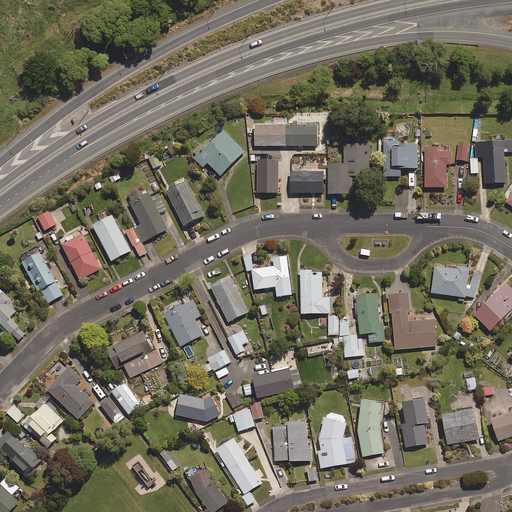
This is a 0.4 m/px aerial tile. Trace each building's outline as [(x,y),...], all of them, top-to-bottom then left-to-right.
[(307,118),(273,118),(273,125),(256,124),(255,145),(318,145),(318,126),(307,126),(307,118)] [(245,150),(224,129),(195,158),(203,167),(208,162),(221,175),(245,150)] [(400,137),(384,137),(384,176),(402,176),(402,167),(418,167),(418,143),(400,143),(400,137)] [(511,151),(511,139),(476,142),(477,157),(485,156),(486,183),(507,181),(505,152),(511,151)] [(468,142),(459,141),(458,159),(467,160),(468,142)] [(370,143),(344,143),(344,163),(329,164),(330,193),(353,193),(353,175),(371,175),(370,143)] [(437,146),(426,146),(426,187),(447,186),(447,164),(452,164),(452,151),(437,151),(437,146)] [(161,165),(158,155),(148,158),(151,168),(161,165)] [(479,173),(478,158),(470,158),(471,173),(479,173)] [(279,159),(258,159),(258,193),(279,193),(279,159)] [(119,171),(111,175),(115,183),(123,178),(119,171)] [(324,192),(324,171),(292,171),(292,192),(324,192)] [(157,179),(149,183),(155,194),(163,190),(157,179)] [(204,215),(186,180),(167,190),(185,225),(204,215)] [(152,199),(149,192),(131,201),(142,224),(135,228),(142,242),(167,229),(159,213),(152,199)] [(152,199),(159,213),(168,209),(160,195),(152,199)] [(131,250),(109,207),(98,213),(101,220),(93,224),(112,260),(131,250)] [(41,215),(38,217),(45,230),(56,224),(49,211),(41,215)] [(45,230),(38,217),(30,221),(40,239),(48,235),(45,230)] [(142,242),(135,228),(127,232),(139,256),(147,253),(142,242)] [(101,268),(83,233),(62,244),(80,279),(101,268)] [(63,294),(39,251),(22,261),(38,291),(41,289),(48,303),(63,294)] [(251,254),(244,255),(246,269),(253,268),(251,254)] [(292,294),(287,255),(273,257),(275,266),(252,269),(255,289),(276,286),(277,296),(292,294)] [(470,269),(435,265),(432,293),(477,298),(479,275),(469,274),(470,269)] [(330,305),(330,297),(323,297),(323,270),(301,270),(301,313),(330,313),(330,305)] [(249,312),(232,276),(212,285),(229,321),(249,312)] [(511,307),(511,289),(505,282),(472,314),(489,331),(511,307)] [(19,308),(0,288),(0,322),(18,341),(26,333),(10,317),(19,308)] [(380,323),(377,293),(357,295),(360,333),(369,333),(370,342),(385,341),(384,322),(380,323)] [(411,310),(409,293),(389,295),(391,313),(393,313),(396,349),(438,346),(436,319),(410,321),(409,311),(411,310)] [(202,315),(194,299),(165,314),(181,346),(203,335),(195,319),(202,315)] [(330,305),(330,313),(339,313),(339,305),(330,305)] [(340,334),(339,322),(339,315),(328,315),(330,335),(340,334)] [(340,334),(340,336),(343,336),(350,335),(349,321),(339,322),(340,334)] [(249,341),(244,330),(229,338),(237,354),(245,350),(243,344),(249,341)] [(150,340),(145,331),(108,348),(117,368),(125,365),(130,378),(163,362),(152,339),(150,340)] [(350,335),(343,336),(345,356),(364,355),(362,334),(350,335)] [(329,352),(327,343),(308,347),(309,356),(329,352)] [(225,349),(215,355),(221,367),(231,362),(225,349)] [(206,375),(221,367),(214,354),(207,358),(210,363),(201,368),(206,375)] [(82,378),(62,359),(40,381),(78,419),(94,403),(76,385),(82,378)] [(232,380),(227,367),(217,371),(223,384),(232,380)] [(259,397),(302,387),(298,369),(291,370),(290,367),(254,376),(259,397)] [(360,383),(358,369),(348,370),(350,385),(360,383)] [(477,388),(476,377),(467,379),(469,390),(477,388)] [(141,405),(124,382),(112,391),(129,414),(141,405)] [(487,382),(480,383),(482,397),(494,395),(492,385),(488,386),(487,382)] [(168,394),(171,399),(181,394),(178,389),(168,394)] [(203,399),(181,394),(177,415),(208,421),(223,413),(212,393),(203,399)] [(125,417),(109,397),(101,404),(116,424),(125,417)] [(429,422),(426,398),(403,401),(406,423),(403,423),(406,447),(428,443),(425,423),(429,422)] [(380,433),(385,401),(363,399),(358,434),(363,456),(384,452),(380,433)] [(64,419),(45,402),(32,417),(29,415),(21,424),(48,447),(57,438),(52,433),(64,419)] [(251,406),(255,419),(265,417),(261,403),(251,406)] [(25,415),(15,404),(7,412),(17,422),(25,415)] [(256,426),(251,408),(230,414),(232,422),(236,421),(239,431),(256,426)] [(480,438),(475,408),(443,413),(449,444),(480,438)] [(511,410),(509,413),(492,418),(499,440),(511,435),(511,410)] [(347,422),(325,417),(318,449),(321,468),(356,462),(352,437),(344,438),(347,422)] [(308,444),(308,422),(275,423),(275,460),(312,460),(312,444),(308,444)] [(9,430),(0,439),(0,446),(28,474),(42,459),(29,447),(27,448),(9,430)] [(262,483),(234,438),(217,449),(245,495),(243,497),(248,505),(256,500),(250,491),(262,483)] [(154,483),(140,464),(135,468),(149,487),(154,483)] [(316,466),(308,467),(310,481),(318,480),(316,466)] [(212,511),(227,504),(207,468),(190,478),(209,511),(212,511)] [(1,483),(0,482),(0,511),(9,511),(19,502),(12,495),(20,486),(8,475),(1,483)]
